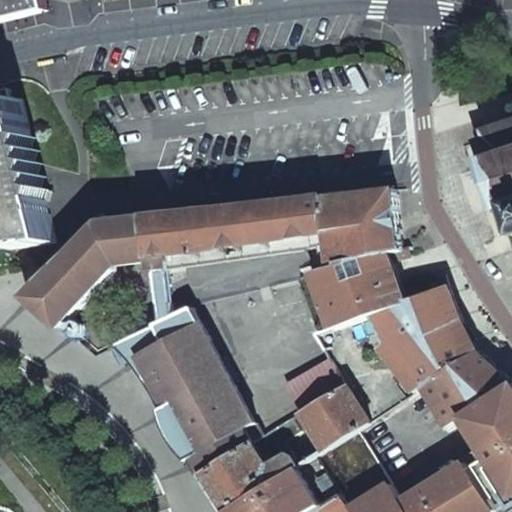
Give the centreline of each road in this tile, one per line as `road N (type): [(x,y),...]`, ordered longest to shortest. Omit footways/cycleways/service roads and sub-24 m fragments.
road 1 (secondary): [(418,10),(333,6),(0,54)]
road 2 (residential): [(428,167),(446,229),(511,324)]
road 3 (residential): [(428,167),(418,10)]
